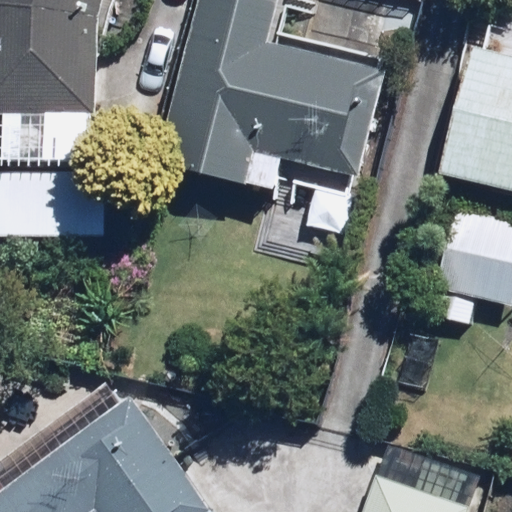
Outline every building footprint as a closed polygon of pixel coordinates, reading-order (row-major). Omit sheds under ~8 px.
[(0,0),(0,239),(52,241),(54,181),(84,182),(86,131),(95,131),(100,14),(105,15),(108,0),(0,0)] [(279,0),(197,0),(152,178),(278,210),(284,187),(352,204),(386,70),(269,40),(279,0)] [(511,211),(511,65),(468,55),(437,195),(511,211)] [(511,312),(511,231),(455,215),(432,295),(510,318),(511,312)] [(209,511),(122,386),(0,470),(0,511),(209,511)] [(464,511),(465,511),(348,471),(334,511),(464,511)]
